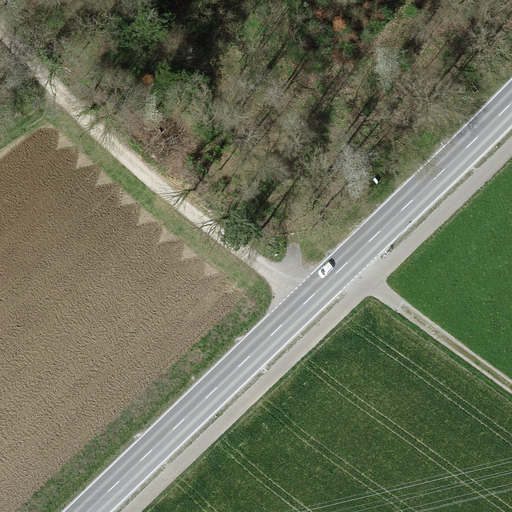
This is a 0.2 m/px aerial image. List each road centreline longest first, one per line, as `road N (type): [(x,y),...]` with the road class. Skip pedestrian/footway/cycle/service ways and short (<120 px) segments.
road 1 (primary): [(88,511),(511,102)]
road 2 (track): [(300,309),(150,181),(0,29)]
road 3 (track): [(266,0),(280,153),(337,273)]
road 4 (track): [(511,386),(372,284),(337,273)]
